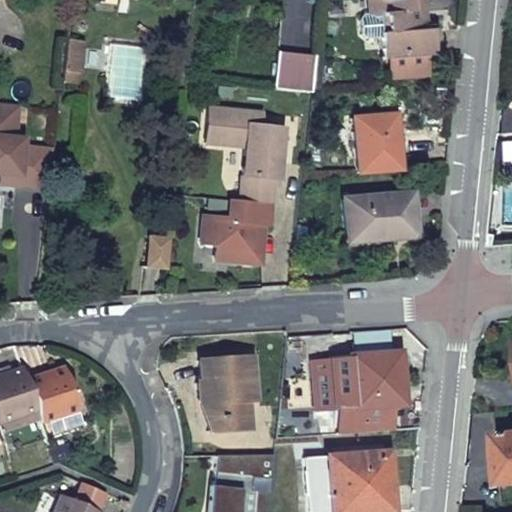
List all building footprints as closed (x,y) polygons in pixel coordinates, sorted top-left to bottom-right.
[(419,0),(367,0),(368,13),(361,14),(357,19),(358,36),(363,39),(378,38),(380,57),(389,56),(391,81),(425,78),(423,54),(432,53),(431,30),(422,31),(419,0)] [(80,43),(63,42),(60,75),(75,76),(77,76),(80,43)] [(276,54),(272,89),(309,94),(310,87),(313,58),(276,54)] [(75,76),(60,75),(59,86),(74,87),(75,76)] [(52,150),(20,147),(21,139),(13,138),(17,105),(0,103),(0,175),(15,177),(14,186),(48,190),(52,150)] [(242,149),(239,177),(275,180),(281,129),(259,126),(260,114),(207,108),(202,144),(242,149)] [(350,119),(354,174),(397,171),(393,115),(350,119)] [(15,177),(0,175),(0,184),(14,186),(15,177)] [(275,180),(239,177),(237,201),(268,204),(270,187),(275,188),(275,180)] [(409,195),(340,200),(344,244),(413,237),(409,195)] [(266,224),(268,204),(237,201),(228,200),(226,221),(201,220),(199,245),(214,246),(213,262),(258,265),(261,226),(266,224)] [(147,236),(144,267),(166,270),(169,238),(147,236)] [(392,377),(390,353),(347,356),(350,410),(400,406),(398,376),(392,377)] [(221,419),(223,432),(246,430),(244,400),(252,400),(248,357),(197,360),(197,379),(203,379),(204,383),(205,403),(203,403),(208,419),(221,419)] [(21,367),(0,374),(0,422),(36,410),(25,380),(21,367)] [(25,380),(36,410),(40,423),(77,410),(62,368),(25,380)] [(206,433),(223,432),(221,419),(208,419),(203,403),(205,403),(204,383),(195,383),(196,404),(206,433)] [(511,430),(494,431),(496,455),(502,453),(504,480),(511,479),(511,430)] [(502,453),(496,455),(498,481),(504,480),(502,453)] [(305,511),(384,511),(382,478),(387,478),(385,458),(352,461),(352,455),(302,459),(305,511)] [(95,511),(59,495),(51,511),(95,511)]
